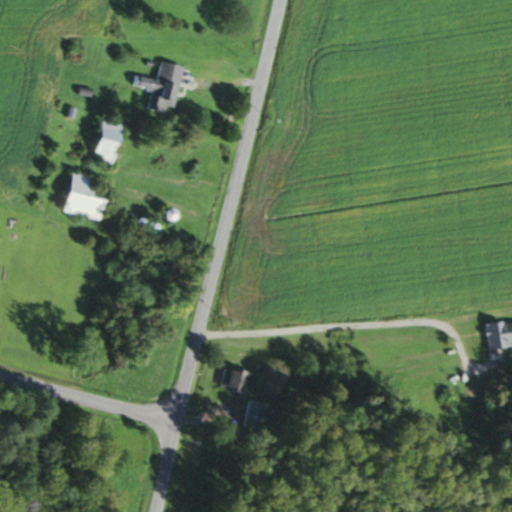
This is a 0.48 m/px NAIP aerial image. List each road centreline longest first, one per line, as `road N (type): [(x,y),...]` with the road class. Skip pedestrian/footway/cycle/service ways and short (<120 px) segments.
road 1 (residential): [(154,511),(280,0)]
road 2 (residential): [(0,387),(172,426)]
